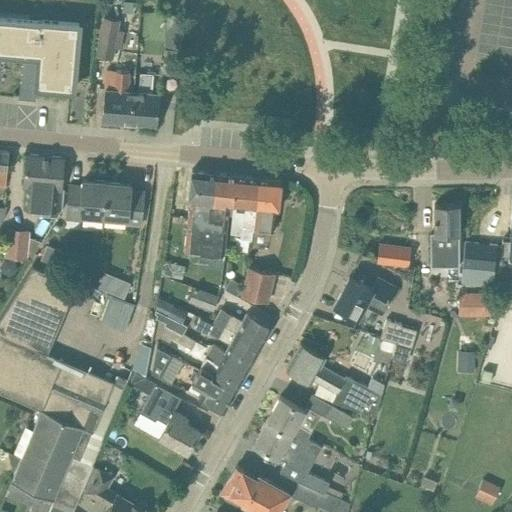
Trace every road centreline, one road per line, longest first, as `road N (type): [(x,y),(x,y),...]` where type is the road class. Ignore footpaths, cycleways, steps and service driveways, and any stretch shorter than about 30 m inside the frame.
road 1 (residential): [(183,511),(295,313),(318,256),(332,168)]
road 2 (unclassified): [(0,135),(332,168)]
road 3 (unclassified): [(332,168),(511,172)]
